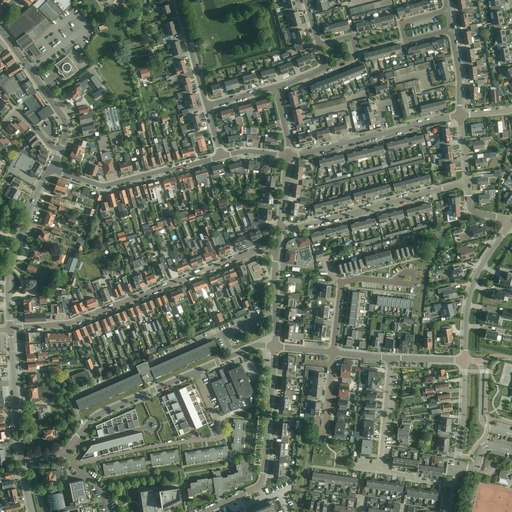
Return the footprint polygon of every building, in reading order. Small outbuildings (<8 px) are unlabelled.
[(24,12),(7,27),(18,41),(17,41),(22,49),(23,48),(32,41),(32,40),(38,36),(41,33),(49,25),(52,22),(53,21),(56,19),(64,11),(72,3),(69,0),(47,0),(46,2),(43,0),(38,0),(36,3),(33,5),(29,8),(28,9),(24,12)] [(27,0),(21,0),(21,1),(26,7),(27,5),(29,8),(33,5),(30,2),(27,0)] [(285,12),(292,10),(291,7),(296,6),(294,0),(293,0),(286,2),(288,8),(284,9),(285,12)] [(491,10),(498,9),(497,6),(500,5),(500,1),(499,1),(499,0),(492,0),(491,0),(492,6),(490,7),(491,10)] [(326,2),(317,5),(319,11),(328,9),(331,8),(329,2),(326,2)] [(163,14),(170,12),(168,5),(161,7),(160,3),(153,5),(154,9),(158,7),(159,10),(161,10),(163,14)] [(399,16),(405,14),(403,7),(395,9),(396,13),(398,13),(399,16)] [(494,19),(502,17),(502,15),(501,11),(498,12),(498,9),(491,10),(491,13),(493,13),(494,19)] [(291,20),(299,18),(298,12),(292,13),(292,10),(285,12),(286,15),(289,14),(291,20)] [(392,14),(389,15),(389,13),(386,14),(388,24),(395,23),(393,18),(396,18),(395,14),(392,15),(392,14)] [(382,26),(388,24),(386,14),(385,14),(386,16),(380,18),(382,26)] [(371,18),(368,19),(368,21),(370,29),(376,28),(374,19),(374,17),(371,18)] [(493,25),(489,26),(490,29),(492,28),(494,28),(497,28),(501,27),(500,24),(503,23),(503,19),(502,19),(502,17),(494,19),(495,25),(493,25)] [(290,30),(297,28),(296,26),(301,24),(299,18),(291,20),(293,26),(289,27),(290,30)] [(376,28),(382,26),(380,18),(374,19),(376,28)] [(342,22),(344,30),(350,29),(348,20),(342,22)] [(358,32),(364,31),(361,20),(356,21),(356,20),(353,21),(354,27),(357,26),(358,32)] [(364,31),(370,29),(368,21),(365,22),(364,20),(362,20),(361,20),(364,31)] [(167,29),(174,27),(173,21),(165,23),(167,29)] [(336,24),(333,24),(332,21),(329,22),(330,25),(332,34),(338,32),(336,24)] [(338,32),(344,30),(342,22),(336,24),(338,32)] [(326,35),(332,34),(330,25),(324,27),(326,35)] [(174,38),(173,34),(176,33),(174,27),(167,29),(169,36),(169,37),(162,39),(162,37),(159,38),(160,42),(163,41),(174,38)] [(497,37),(505,36),(505,34),(505,29),(501,30),(501,27),(494,28),(494,31),(496,31),(497,37)] [(296,38),(304,36),(303,30),(297,31),(297,28),(290,30),(291,33),(294,32),(296,38)] [(104,39),(112,34),(109,30),(107,32),(108,33),(103,37),(104,39)] [(295,48),(302,47),(301,44),(306,42),(304,36),(296,38),(298,45),(294,46),(295,48)] [(497,47),(504,45),(503,42),(507,42),(506,38),(505,36),(497,37),(498,43),(497,44),(497,47)] [(178,41),(175,42),(174,38),(163,41),(164,44),(170,42),(171,43),(173,49),(180,47),(178,41)] [(444,39),(438,40),(438,43),(440,48),(443,47),(443,49),(449,48),(446,39),(444,40),(444,39)] [(438,40),(432,42),(434,50),(434,51),(437,50),(437,52),(440,51),(440,48),(438,43),(438,40)] [(428,51),(434,50),(432,42),(426,44),(428,51)] [(34,43),(29,48),(36,57),(41,53),(34,43)] [(118,43),(110,45),(117,54),(121,52),(118,43)] [(400,44),(394,46),(396,54),(402,53),(400,44)] [(421,53),(428,51),(426,44),(419,45),(421,53)] [(497,56),(508,54),(508,52),(508,48),(504,48),(504,45),(497,47),(498,50),(499,49),(500,52),(496,53),(497,56)] [(390,56),(396,54),(394,46),(388,48),(390,56)] [(180,47),(173,49),(174,55),(182,53),(180,47)] [(409,56),(416,54),(414,47),(407,48),(408,51),(405,52),(407,58),(410,57),(409,56)] [(384,58),(390,56),(388,48),(382,49),(384,58)] [(378,59),(384,58),(382,49),(376,51),(378,59)] [(0,69),(4,66),(6,68),(15,62),(7,50),(3,53),(0,55),(0,69)] [(372,61),(378,59),(376,51),(370,52),(372,61)] [(311,63),(308,55),(307,53),(306,52),(301,54),(302,57),(305,65),(311,63)] [(366,62),(372,61),(370,52),(364,54),(366,62)] [(500,66),(500,65),(507,64),(506,61),(510,60),(509,56),(508,54),(497,56),(499,62),(498,62),(498,64),(496,64),(496,67),(500,66)] [(67,56),(55,65),(59,70),(59,71),(58,71),(58,72),(59,73),(60,73),(61,73),(66,79),(78,70),(67,56)] [(305,65),(302,57),(296,60),(295,56),(292,57),(295,64),(297,63),(299,68),(305,65)] [(292,65),(295,64),(292,57),(287,59),(288,63),(285,64),(288,72),(294,70),(292,65)] [(437,60),(434,61),(434,64),(439,63),(439,66),(435,67),(436,70),(437,69),(440,69),(447,67),(446,61),(445,58),(437,60)] [(288,72),(285,64),(278,67),(277,63),(275,64),(277,71),(280,70),(282,75),(288,72)] [(274,72),(277,71),(275,64),(272,65),(273,68),(267,70),(269,79),(275,77),(274,72)] [(358,67),(361,75),(367,72),(364,64),(358,67)] [(0,83),(10,77),(22,69),(19,65),(6,72),(2,74),(0,75),(0,83)] [(175,75),(169,77),(170,80),(171,79),(179,77),(178,75),(179,74),(187,72),(185,66),(178,68),(173,69),(175,75)] [(505,74),(507,78),(511,75),(511,67),(508,69),(506,66),(499,70),(501,75),(505,74)] [(362,78),(361,75),(358,67),(352,69),(355,77),(356,80),(362,78)] [(148,68),(140,70),(142,78),(144,77),(145,78),(148,77),(147,77),(150,76),(148,68)] [(269,79),(267,70),(260,72),(260,68),(257,69),(258,76),(261,75),(263,80),(269,79)] [(256,77),(258,76),(257,69),(254,70),(255,73),(249,75),(251,84),(257,82),(256,77)] [(349,80),(355,77),(352,69),(346,71),(349,80)] [(30,80),(23,70),(9,79),(9,78),(0,83),(0,85),(5,92),(6,91),(9,95),(11,93),(29,80),(30,80)] [(68,97),(71,101),(72,100),(74,99),(76,101),(78,102),(81,100),(81,98),(79,95),(83,92),(84,91),(82,88),(88,84),(94,93),(93,94),(96,98),(105,92),(102,87),(100,88),(99,87),(102,85),(94,75),(92,77),(88,71),(79,78),(82,82),(79,84),(78,83),(76,85),(77,87),(72,91),(71,90),(67,92),(68,94),(69,96),(68,97)] [(343,82),(344,82),(349,80),(346,71),(340,74),(343,82)] [(251,84),(249,75),(242,77),(241,73),(238,74),(240,81),(243,80),(244,85),(251,84)] [(440,79),(440,82),(451,79),(449,73),(442,75),(442,78),(440,79)] [(478,80),(477,75),(480,75),(480,73),(470,74),(470,80),(475,79),(476,83),(478,83),(484,83),(484,80),(478,80)] [(238,82),(240,81),(238,74),(236,75),(237,79),(230,80),(233,89),(239,87),(238,82)] [(344,84),(344,82),(343,82),(340,74),(334,76),(337,84),(341,83),(342,85),(344,84)] [(339,88),(337,84),(334,76),(328,79),(331,87),(335,85),(336,89),(339,88)] [(181,83),(178,84),(178,87),(190,83),(188,77),(180,80),(181,83)] [(219,87),(222,86),(220,77),(216,78),(218,84),(211,86),(213,94),(221,92),(219,87)] [(233,89),(230,80),(224,82),(223,78),(220,79),(220,77),(222,86),(225,85),(226,90),(233,89)] [(325,89),(331,87),(328,79),(322,81),(325,89)] [(29,97),(36,92),(31,85),(32,84),(29,80),(11,93),(12,95),(16,92),(21,98),(17,101),(18,103),(16,104),(17,106),(24,102),(30,110),(24,114),(35,125),(40,122),(46,118),(45,116),(52,111),(48,105),(47,106),(37,92),(34,95),(33,94),(29,97)] [(319,92),(325,89),(322,81),(316,84),(319,92)] [(388,84),(384,85),(383,82),(381,83),(381,86),(383,93),(390,92),(388,84)] [(504,96),(499,85),(498,82),(492,82),(496,89),(496,90),(489,91),(490,95),(491,95),(492,102),(496,102),(499,102),(499,96),(504,96)] [(184,91),(177,93),(177,96),(189,93),(189,90),(192,89),(190,83),(178,87),(179,89),(183,88),(184,91)] [(314,94),(319,92),(316,84),(310,86),(311,88),(308,90),(311,98),(315,96),(314,94)] [(504,86),(503,86),(502,84),(499,85),(504,96),(507,94),(504,86)] [(377,95),(383,93),(381,86),(375,87),(377,95)] [(189,93),(177,96),(178,99),(185,97),(186,101),(184,101),(185,103),(195,101),(193,95),(192,95),(190,96),(189,93)] [(300,97),(290,99),(290,100),(291,105),(295,105),(295,107),(300,106),(308,104),(307,104),(307,101),(301,103),(300,100),(300,97)] [(268,99),(261,101),(264,109),(266,108),(266,110),(273,109),(271,103),(269,104),(268,99)] [(186,106),(188,105),(189,109),(196,107),(195,101),(185,103),(186,106)] [(258,110),(264,109),(261,101),(255,102),(258,110)] [(365,111),(362,111),(363,114),(365,113),(373,112),(371,105),(370,106),(369,103),(363,104),(364,107),(365,111)] [(252,113),(252,112),(250,104),(244,105),(246,112),(247,118),(251,117),(250,116),(253,115),(254,119),(257,118),(255,112),(252,113)] [(427,105),(421,106),(422,113),(426,112),(426,113),(429,113),(427,105)] [(115,107),(103,109),(108,132),(120,129),(115,107)] [(231,120),(231,118),(235,117),(232,109),(226,110),(229,120),(231,120)] [(227,121),(229,120),(226,110),(220,112),(222,120),(226,119),(227,121)] [(93,111),(88,112),(87,112),(88,115),(79,117),(81,123),(86,121),(86,122),(92,121),(91,115),(94,114),(93,111)] [(191,121),(188,122),(189,124),(192,123),(200,121),(198,115),(190,117),(191,121)] [(311,119),(303,121),(301,115),(294,117),(296,123),(299,122),(299,125),(302,124),(311,122),(311,120),(311,119)] [(11,123),(6,128),(11,133),(13,135),(15,133),(18,129),(21,132),(23,133),(28,127),(21,121),(19,123),(17,125),(15,123),(13,125),(11,123)] [(98,131),(97,125),(100,125),(100,121),(93,123),(93,125),(82,128),(83,136),(89,135),(89,134),(92,134),(92,133),(95,133),(95,131),(98,131)] [(192,123),(189,124),(189,127),(190,130),(193,129),(201,127),(200,121),(192,123)] [(307,134),(305,135),(307,142),(313,141),(312,136),(315,135),(312,125),(311,122),(309,123),(310,125),(309,125),(311,132),(307,133),(307,134)] [(502,122),(494,122),(495,132),(503,132),(503,131),(502,122)] [(320,130),(316,131),(315,124),(312,125),(315,135),(317,135),(318,139),(325,138),(323,130),(321,131),(320,130)] [(482,130),(481,124),(478,124),(471,125),(472,134),(482,133),(482,135),(486,134),(485,130),(482,130)] [(447,125),(437,126),(439,136),(450,134),(449,128),(448,128),(447,125)] [(235,143),(233,131),(232,127),(231,127),(225,129),(226,132),(230,131),(231,136),(228,137),(229,144),(235,143)] [(252,142),(253,128),(251,127),(250,135),(247,135),(247,133),(243,132),(243,139),(246,139),(246,142),(252,142)] [(29,143),(36,137),(37,136),(34,132),(33,133),(31,131),(29,133),(27,136),(25,138),(26,140),(26,141),(27,142),(28,142),(29,143)] [(261,138),(260,141),(264,141),(264,144),(270,144),(271,138),(271,133),(270,132),(269,132),(269,135),(268,135),(268,138),(265,137),(265,135),(261,134),(261,138)] [(305,135),(304,132),(299,133),(299,135),(301,144),(307,142),(305,135)] [(203,138),(197,140),(196,138),(203,137),(202,133),(199,134),(195,135),(193,136),(195,142),(197,141),(200,151),(206,150),(203,138)] [(423,149),(421,143),(425,142),(423,135),(417,136),(418,143),(422,155),(422,158),(425,157),(424,155),(423,149)] [(36,137),(29,143),(32,147),(39,141),(36,137)] [(483,141),(490,140),(489,137),(483,138),(480,138),(480,141),(473,142),(474,149),(475,149),(475,152),(479,152),(478,149),(484,148),(483,141)] [(7,146),(10,142),(5,138),(3,140),(1,138),(0,139),(0,151),(2,149),(1,148),(4,144),(7,146)] [(85,148),(87,142),(80,139),(78,145),(74,144),(70,157),(80,161),(84,151),(82,151),(83,147),(85,148)] [(172,152),(174,160),(180,159),(175,140),(172,141),(173,147),(174,147),(175,152),(172,152)] [(184,149),(181,150),(183,158),(189,156),(185,142),(185,140),(182,141),(184,149)] [(185,142),(189,156),(195,155),(193,147),(190,147),(189,142),(187,143),(186,140),(185,141),(185,142)] [(393,141),(393,142),(395,149),(401,148),(399,141),(395,142),(395,141),(393,141)] [(41,152),(44,146),(42,144),(41,142),(40,142),(29,151),(29,154),(30,154),(31,152),(38,156),(41,152)] [(163,163),(160,150),(158,143),(155,144),(157,153),(155,154),(158,165),(163,163)] [(49,151),(44,148),(44,147),(44,146),(41,152),(38,156),(45,160),(48,156),(46,155),(49,151)] [(375,148),(371,149),(373,156),(376,155),(377,158),(380,157),(377,147),(377,146),(375,147),(375,148)] [(143,148),(140,149),(142,156),(140,157),(141,160),(143,169),(149,167),(145,154),(143,148)] [(154,157),(153,155),(151,148),(148,149),(149,153),(150,153),(151,156),(151,158),(148,159),(150,167),(156,165),(154,157)] [(365,149),(365,150),(367,157),(373,156),(371,149),(368,150),(367,149),(365,149)] [(36,178),(44,166),(36,161),(27,156),(24,155),(23,154),(18,151),(7,171),(17,176),(21,169),(36,178)] [(30,154),(33,156),(31,158),(36,161),(44,166),(45,163),(46,161),(45,160),(39,157),(38,156),(31,152),(30,154)] [(107,174),(115,172),(109,152),(101,154),(104,167),(103,167),(105,173),(106,173),(107,174)] [(356,163),(353,153),(353,152),(351,153),(351,154),(347,154),(349,161),(355,160),(356,163)] [(486,158),(492,158),(496,157),(496,152),(483,154),(484,158),(476,159),(477,167),(488,166),(486,158)] [(126,162),(119,164),(121,173),(133,170),(130,161),(128,154),(124,155),(126,162)] [(337,155),(337,156),(339,163),(345,162),(343,155),(339,156),(339,155),(337,155)] [(253,170),(254,161),(249,161),(248,166),(246,166),(243,166),(245,173),(247,172),(248,169),(253,170)] [(239,162),(234,164),(236,172),(239,171),(239,175),(242,174),(245,173),(243,166),(240,167),(239,162)] [(227,171),(226,168),(223,169),(222,164),(216,165),(219,174),(224,172),(225,178),(228,177),(227,171)] [(233,173),(236,172),(234,164),(228,165),(229,170),(227,171),(228,177),(234,176),(233,173)] [(102,168),(99,167),(92,165),(89,174),(95,176),(97,172),(100,174),(101,176),(104,175),(102,168)] [(216,175),(219,174),(216,165),(211,167),(212,171),(209,172),(211,179),(216,178),(216,175)] [(200,170),(205,186),(208,185),(206,176),(208,176),(206,168),(200,170)] [(200,170),(195,171),(197,179),(198,184),(199,183),(200,183),(201,183),(204,182),(205,186),(200,170)] [(194,187),(192,180),(190,173),(184,174),(186,182),(188,189),(194,187)] [(188,189),(186,182),(184,174),(178,176),(180,184),(184,183),(185,189),(188,189)] [(488,178),(494,177),(494,174),(488,175),(488,178),(478,179),(479,186),(489,184),(488,178)] [(425,184),(428,184),(427,183),(431,182),(429,175),(423,176),(425,183),(425,184)] [(425,184),(425,183),(423,176),(417,178),(419,185),(423,184),(423,185),(425,184)] [(11,183),(17,187),(20,181),(14,178),(11,183)] [(69,185),(68,185),(69,182),(58,178),(56,185),(67,189),(69,185)] [(402,191),(404,190),(404,189),(407,188),(405,181),(402,182),(401,178),(399,179),(399,183),(402,191)] [(168,179),(163,180),(165,188),(165,190),(168,189),(170,195),(171,198),(173,197),(173,194),(170,186),(168,179)] [(159,181),(153,183),(155,190),(157,199),(158,199),(158,203),(162,202),(159,191),(161,191),(159,181)] [(274,187),(275,182),(266,181),(266,184),(263,184),(262,186),(262,189),(269,190),(269,187),(274,187)] [(503,186),(510,190),(511,187),(505,182),(503,186)] [(157,199),(155,190),(153,183),(147,184),(149,192),(152,191),(155,200),(157,199)] [(385,194),(385,193),(383,186),(382,183),(380,184),(381,187),(377,188),(379,195),(383,194),(383,195),(385,194)] [(393,184),(395,191),(399,190),(399,191),(402,191),(399,183),(393,184)] [(148,192),(146,185),(140,186),(142,194),(145,193),(146,198),(147,200),(148,202),(150,201),(148,192)] [(21,192),(13,188),(10,186),(4,195),(8,197),(9,195),(16,199),(21,192)] [(54,188),(53,191),(54,191),(54,192),(56,193),(55,195),(60,197),(61,194),(64,196),(65,192),(69,194),(70,191),(56,186),(55,188),(54,188)] [(141,194),(139,186),(133,188),(135,196),(136,198),(139,197),(141,204),(143,204),(142,199),(141,194)] [(134,196),(131,188),(126,190),(128,198),(130,197),(134,209),(137,208),(134,196)] [(269,193),(269,190),(262,189),(262,192),(265,192),(264,198),(273,199),(273,193),(269,193)] [(359,190),(360,192),(361,199),(367,198),(365,191),(362,191),(362,189),(359,190)] [(121,201),(117,202),(119,207),(118,207),(121,218),(127,216),(126,210),(125,210),(123,204),(128,203),(124,190),(118,192),(121,201)] [(506,192),(503,197),(506,198),(504,201),(509,204),(511,200),(511,191),(511,190),(509,193),(506,192)] [(113,193),(107,195),(109,202),(111,207),(116,206),(116,204),(113,193)] [(350,196),(346,197),(345,195),(343,196),(346,204),(346,205),(348,205),(348,204),(352,203),(350,196)] [(451,198),(449,198),(450,204),(452,204),(460,204),(459,198),(456,198),(456,195),(451,195),(451,198)] [(492,195),(479,195),(480,203),(490,203),(490,197),(492,197),(492,195)] [(63,202),(64,200),(58,198),(58,199),(52,196),(50,202),(58,205),(59,201),(63,202)] [(334,207),(340,206),(338,199),(337,196),(331,197),(334,207)] [(334,208),(334,207),(331,197),(328,198),(329,201),(326,202),(328,209),(332,208),(332,209),(334,208)] [(272,204),(273,199),(264,198),(264,203),(260,203),(260,206),(267,206),(267,203),(272,204)] [(224,199),(217,201),(219,208),(226,206),(224,199)] [(326,202),(323,203),(322,200),(320,200),(320,203),(320,204),(322,211),(328,209),(326,202)] [(110,215),(107,203),(107,202),(101,204),(102,207),(100,208),(101,208),(100,210),(101,214),(102,218),(105,217),(107,223),(109,227),(113,226),(112,221),(110,215)] [(55,213),(57,207),(49,204),(47,211),(55,213)] [(316,212),(320,211),(320,212),(322,212),(322,211),(320,204),(314,205),(316,212)] [(424,204),(427,212),(433,211),(431,204),(427,205),(427,204),(424,204)] [(267,209),(267,206),(260,206),(260,209),(263,209),(262,214),(271,215),(271,210),(267,209)] [(93,216),(95,210),(89,208),(86,214),(93,216)] [(457,220),(457,217),(460,216),(460,210),(452,211),(448,211),(449,222),(457,220)] [(45,218),(57,222),(58,220),(53,219),(55,215),(47,212),(47,213),(46,213),(45,215),(46,216),(45,218)] [(387,214),(386,213),(384,214),(386,222),(392,220),(390,213),(387,214)] [(259,219),(258,222),(265,223),(265,220),(270,221),(271,215),(262,214),(262,217),(259,217),(259,219)] [(173,225),(180,223),(179,219),(176,219),(175,216),(170,217),(173,225)] [(56,224),(57,222),(45,218),(44,220),(43,221),(43,223),(43,224),(51,227),(52,223),(56,224)] [(375,219),(371,220),(371,219),(368,219),(371,227),(377,226),(377,225),(378,225),(378,223),(376,224),(375,219)] [(359,223),(359,222),(357,222),(359,230),(365,229),(363,222),(359,223)] [(340,226),(341,227),(343,237),(344,237),(343,234),(349,232),(347,225),(343,226),(343,225),(340,226)] [(251,226),(244,229),(245,231),(247,238),(250,237),(252,241),(257,239),(254,231),(251,226)] [(481,236),(487,235),(486,231),(485,231),(484,227),(478,229),(477,226),(470,228),(471,231),(473,231),(475,237),(481,235),(481,236)] [(341,237),(343,237),(341,227),(335,228),(337,235),(340,234),(341,237)] [(254,231),(257,239),(262,237),(259,229),(254,231)] [(38,238),(38,239),(46,241),(47,239),(49,239),(51,235),(49,234),(49,233),(41,230),(40,234),(39,234),(39,235),(38,235),(37,237),(38,238)] [(244,239),(247,238),(245,231),(242,232),(237,234),(238,237),(241,245),(246,243),(244,239)] [(315,233),(311,234),(313,241),(314,245),(320,243),(319,240),(317,233),(317,232),(315,233)] [(228,243),(225,244),(221,233),(218,234),(219,238),(226,254),(231,251),(228,243)] [(241,245),(238,237),(236,238),(234,233),(229,235),(230,237),(229,237),(231,244),(234,243),(236,247),(241,245)] [(226,254),(219,238),(215,239),(214,236),(211,237),(212,239),(212,240),(214,246),(219,244),(220,244),(219,245),(220,247),(217,248),(220,256),(226,254)] [(286,246),(286,249),(287,249),(288,249),(288,251),(287,251),(286,263),(293,264),(294,261),(296,262),(296,265),(303,266),(304,262),(309,262),(312,258),(309,244),(311,244),(310,242),(309,237),(305,238),(300,239),(297,240),(298,242),(296,243),(295,239),(292,239),(291,240),(290,240),(289,241),(288,242),(287,244),(286,245),(286,246)] [(205,242),(204,241),(203,238),(196,240),(197,243),(199,249),(203,247),(204,248),(206,253),(203,254),(206,262),(212,260),(205,242)] [(208,241),(205,242),(212,260),(217,257),(214,250),(212,251),(208,241)] [(198,265),(203,263),(200,255),(198,256),(196,252),(194,247),(191,249),(193,251),(192,251),(198,265)] [(463,259),(474,256),(472,248),(466,250),(465,247),(457,249),(458,254),(461,253),(463,259)] [(31,257),(40,260),(40,261),(42,261),(43,257),(44,257),(45,253),(48,254),(49,251),(43,249),(42,252),(42,254),(34,251),(33,254),(32,254),(31,256),(32,257),(31,257)] [(175,249),(171,251),(176,262),(174,263),(178,273),(184,271),(175,249)] [(192,267),(198,265),(192,251),(189,253),(192,259),(189,260),(192,267)] [(73,273),(78,259),(70,256),(65,270),(73,273)] [(158,275),(165,273),(163,267),(166,266),(162,257),(159,258),(161,263),(155,265),(155,266),(158,275)] [(139,267),(143,266),(145,265),(142,258),(140,259),(137,260),(139,267)] [(179,258),(184,271),(189,268),(186,261),(183,262),(181,258),(179,258)] [(257,278),(263,276),(257,261),(250,264),(247,265),(251,274),(254,280),(258,278),(257,278)] [(246,278),(244,274),(247,273),(245,270),(246,270),(244,264),(240,266),(236,267),(241,280),(241,282),(247,279),(246,278)] [(37,268),(36,268),(29,265),(28,268),(27,268),(26,270),(27,271),(34,274),(36,271),(40,272),(41,270),(42,269),(37,268)] [(462,270),(465,269),(464,265),(453,268),(454,271),(453,271),(455,279),(460,278),(460,277),(463,276),(462,270)] [(152,283),(156,281),(150,266),(148,267),(149,270),(147,271),(148,272),(152,283)] [(107,267),(102,270),(104,276),(110,273),(107,267)] [(233,268),(228,270),(234,285),(234,287),(237,292),(240,291),(238,285),(236,280),(235,277),(234,278),(234,276),(235,276),(236,275),(233,268)] [(228,270),(222,272),(225,280),(227,279),(228,283),(229,286),(233,284),(228,270)] [(152,283),(148,272),(146,272),(146,271),(143,272),(148,285),(152,283)] [(136,273),(141,287),(145,286),(140,273),(139,273),(139,272),(136,273)] [(500,276),(499,284),(510,286),(511,278),(511,273),(505,272),(504,277),(500,276)] [(223,289),(220,282),(223,281),(220,273),(214,276),(220,290),(223,289)] [(137,289),(141,287),(136,274),(132,275),(134,282),(137,289)] [(220,290),(214,276),(209,278),(211,285),(214,284),(217,291),(215,292),(217,299),(222,297),(220,290)] [(128,293),(132,291),(129,283),(128,284),(127,282),(125,277),(123,278),(128,293)] [(300,283),(300,279),(288,278),(288,283),(287,283),(286,283),(286,285),(284,285),(284,291),(292,292),(293,286),(295,286),(295,282),(300,283)] [(39,283),(39,280),(32,279),(32,281),(26,281),(26,284),(25,286),(25,287),(25,288),(31,289),(31,290),(32,292),(34,292),(35,291),(35,289),(36,289),(36,283),(39,283)] [(90,282),(89,280),(86,282),(86,284),(84,285),(86,290),(89,289),(91,293),(94,292),(90,282)] [(101,289),(99,282),(98,283),(97,280),(91,282),(95,291),(101,289)] [(120,296),(116,288),(115,289),(114,284),(112,280),(109,281),(115,298),(120,296)] [(198,282),(202,294),(205,293),(203,288),(206,287),(203,280),(198,282)] [(322,291),(331,292),(332,286),(328,286),(328,282),(318,280),(317,285),(323,285),(322,291)] [(120,296),(124,294),(118,281),(114,283),(117,288),(116,288),(120,296)] [(199,295),(202,294),(198,282),(192,284),(195,291),(197,290),(199,295)] [(445,299),(458,296),(456,288),(452,289),(451,286),(438,290),(439,293),(443,292),(445,299)] [(104,302),(111,299),(106,288),(100,290),(104,302)] [(181,289),(175,291),(179,302),(187,299),(189,305),(195,303),(192,296),(190,290),(186,291),(185,288),(181,289)] [(493,291),(492,299),(500,301),(500,299),(504,300),(506,292),(500,290),(500,292),(493,291)] [(170,295),(167,296),(172,308),(175,315),(179,314),(176,307),(180,305),(179,302),(175,291),(169,293),(170,295)] [(330,298),(331,292),(322,291),(322,297),(318,296),(318,301),(326,302),(327,297),(330,298)] [(169,304),(168,302),(165,295),(160,297),(169,321),(170,321),(170,320),(171,320),(170,317),(171,317),(167,305),(169,304)] [(298,302),(299,296),(292,295),(291,299),(285,298),(284,305),(291,306),(291,309),(295,309),(296,306),(295,306),(296,302),(298,302)] [(33,304),(32,301),(40,301),(40,304),(47,303),(46,297),(39,297),(30,298),(30,300),(23,300),(24,305),(26,305),(26,306),(30,306),(30,304),(33,304)] [(166,322),(169,321),(160,297),(154,299),(157,307),(160,306),(166,322)] [(88,308),(97,305),(94,298),(85,301),(88,308)] [(74,300),(79,312),(85,310),(82,302),(78,304),(77,302),(78,301),(77,299),(74,300)] [(74,314),(79,312),(74,300),(72,300),(73,303),(74,303),(75,305),(71,307),(74,314)] [(152,316),(151,314),(153,313),(151,309),(154,308),(151,300),(146,303),(152,316)] [(326,306),(326,302),(318,301),(317,307),(320,308),(320,310),(318,310),(317,311),(329,312),(329,306),(326,306)] [(149,318),(152,316),(146,303),(141,305),(143,312),(146,311),(149,318)] [(444,318),(445,318),(454,315),(453,309),(456,308),(454,303),(441,306),(441,304),(434,305),(436,312),(439,311),(442,310),(444,318)] [(36,312),(35,306),(35,304),(33,304),(30,304),(30,306),(26,306),(26,305),(24,305),(24,309),(23,310),(24,312),(24,313),(36,312)] [(140,315),(138,316),(138,314),(141,313),(138,306),(133,308),(138,322),(142,321),(140,315)] [(138,322),(133,308),(127,310),(130,317),(133,316),(135,322),(138,321),(138,322)] [(286,311),(285,319),(289,319),(289,321),(292,321),(293,316),(296,316),(297,313),(305,314),(305,310),(295,309),(291,309),(291,312),(289,312),(286,311)] [(125,311),(119,313),(122,321),(123,322),(123,324),(128,322),(128,320),(127,318),(125,311)] [(328,318),(329,312),(317,311),(317,316),(316,316),(315,320),(324,321),(324,317),(328,318)] [(488,312),(486,322),(498,324),(500,315),(488,312)] [(24,315),(25,323),(46,321),(45,313),(41,314),(39,314),(24,315)] [(119,313),(114,315),(117,323),(119,322),(121,326),(124,325),(123,324),(123,322),(122,321),(119,313)] [(212,316),(215,323),(223,320),(221,313),(212,316)] [(111,316),(106,319),(111,331),(113,330),(112,325),(114,324),(111,316)] [(349,323),(349,325),(358,327),(359,323),(362,324),(363,320),(359,319),(350,318),(350,319),(349,323)] [(106,319),(100,321),(103,328),(105,334),(106,334),(111,332),(111,331),(106,319)] [(323,325),(324,321),(315,320),(314,330),(318,330),(318,331),(326,332),(327,325),(323,325)] [(98,330),(100,329),(98,322),(92,324),(97,337),(100,335),(98,330)] [(295,333),(296,326),(296,323),(288,322),(288,325),(286,325),(285,332),(295,333)] [(97,337),(92,324),(87,326),(90,333),(92,332),(94,337),(97,336),(97,337)] [(91,340),(88,334),(85,327),(79,329),(83,337),(86,335),(89,344),(92,342),(91,340)] [(497,328),(496,332),(487,330),(485,338),(497,340),(499,332),(504,334),(505,330),(497,328)] [(74,335),(72,335),(73,346),(78,345),(78,341),(80,340),(82,339),(78,329),(72,332),(74,335)] [(442,339),(441,339),(442,341),(444,340),(444,343),(445,343),(446,347),(450,346),(450,342),(453,341),(451,329),(442,330),(443,337),(442,337),(442,339)] [(347,336),(346,346),(352,347),(352,346),(353,343),(356,344),(358,330),(352,330),(352,336),(347,336)] [(358,330),(356,344),(359,344),(359,347),(365,348),(366,338),(362,338),(363,331),(358,330)] [(326,337),(326,332),(318,331),(317,336),(314,336),(313,340),(322,341),(322,337),(326,337)] [(32,339),(43,338),(43,332),(33,333),(25,333),(26,342),(33,342),(32,339)] [(285,332),(285,338),(295,339),(298,340),(303,340),(303,339),(303,338),(304,334),(299,333),(295,333),(285,332)] [(379,343),(383,343),(384,333),(378,333),(378,337),(373,337),(372,346),(379,347),(379,343)] [(400,340),(399,349),(406,350),(407,348),(410,348),(412,335),(406,334),(405,341),(400,340)] [(396,341),(394,340),(394,338),(386,338),(385,349),(393,349),(393,348),(395,348),(396,341)] [(218,350),(214,342),(214,340),(149,368),(146,361),(136,366),(139,373),(75,400),(76,402),(80,410),(142,383),(142,382),(144,382),(145,383),(153,380),(152,378),(154,377),(218,350)] [(42,343),(26,345),(26,353),(38,353),(42,353),(42,343)] [(38,354),(26,355),(27,362),(35,361),(35,359),(39,359),(47,358),(47,352),(42,353),(38,353),(38,354)] [(284,358),(283,365),(295,366),(295,365),(295,362),(296,363),(296,356),(288,356),(288,357),(287,357),(287,359),(284,358)] [(90,359),(84,361),(88,370),(94,368),(90,359)] [(342,371),(351,371),(352,365),(353,365),(353,362),(344,361),(344,364),(341,364),(341,366),(342,366),(342,371)] [(241,401),(240,399),(254,393),(242,365),(228,371),(229,375),(211,383),(224,414),(243,406),(242,404),(241,401)] [(295,371),(295,366),(283,365),(283,370),(286,371),(286,375),(294,376),(295,371)] [(101,367),(94,369),(97,376),(103,374),(101,367)] [(377,372),(377,369),(362,368),(362,371),(369,372),(369,378),(378,379),(378,375),(380,375),(380,372),(377,372)] [(446,372),(445,373),(444,369),(438,371),(435,371),(436,377),(433,377),(433,376),(425,377),(426,383),(434,381),(447,378),(446,372)] [(74,384),(89,379),(85,370),(71,376),(74,384)] [(350,378),(351,371),(342,371),(341,375),(340,374),(340,377),(343,377),(342,380),(351,381),(352,378),(350,378)] [(39,380),(40,380),(39,374),(29,375),(29,382),(28,382),(29,384),(29,385),(29,386),(39,385),(39,380)] [(294,379),(294,376),(286,375),(286,379),(282,378),(281,384),(290,385),(290,379),(294,379)] [(378,383),(378,379),(369,378),(368,385),(367,384),(367,388),(376,389),(376,385),(379,386),(379,383),(378,383)] [(351,385),(351,381),(342,380),(342,383),(339,383),(339,386),(340,386),(340,390),(349,391),(350,384),(351,385)] [(433,391),(436,391),(449,389),(448,383),(435,385),(436,388),(433,388),(426,389),(426,393),(434,392),(433,391)] [(289,391),(290,385),(281,384),(281,390),(285,390),(284,395),(293,395),(293,391),(289,391)] [(190,385),(179,390),(183,399),(189,397),(188,392),(193,390),(190,385)] [(31,403),(33,403),(60,395),(60,386),(38,387),(38,388),(29,389),(29,399),(30,399),(31,403)] [(375,391),(376,389),(367,388),(366,391),(368,391),(367,398),(366,397),(375,398),(376,398),(377,394),(378,394),(378,392),(375,391)] [(307,395),(307,398),(314,399),(315,396),(320,397),(321,391),(312,390),(309,390),(309,395),(307,395)] [(348,397),(349,391),(340,390),(339,394),(338,394),(338,397),(341,397),(340,400),(339,400),(348,400),(350,401),(350,397),(348,397)] [(177,402),(173,392),(162,397),(164,402),(169,400),(171,405),(177,402)] [(438,398),(431,400),(431,402),(451,399),(450,393),(442,395),(438,395),(438,398)] [(195,394),(183,399),(187,409),(194,406),(192,402),(197,399),(195,394)] [(292,400),(293,395),(284,395),(284,399),(280,398),(280,404),(288,405),(289,399),(292,400)] [(374,401),(375,398),(366,397),(365,401),(367,401),(366,407),(365,407),(375,408),(376,404),(377,404),(377,402),(374,401)] [(314,402),(314,399),(307,398),(306,407),(319,409),(320,403),(314,402)] [(347,407),(348,400),(339,400),(338,404),(337,404),(337,406),(340,407),(339,410),(338,409),(338,410),(348,410),(349,407),(347,407)] [(182,411),(177,402),(170,405),(168,406),(166,407),(168,412),(173,410),(175,414),(182,411)] [(194,406),(187,409),(191,419),(198,416),(196,411),(201,409),(199,404),(194,406)] [(288,411),(288,405),(280,404),(279,410),(283,410),(282,414),(291,415),(291,411),(288,411)] [(452,411),(452,410),(451,404),(441,406),(441,409),(431,410),(432,414),(452,411)] [(42,406),(33,407),(34,414),(34,417),(42,416),(42,413),(43,413),(43,410),(47,409),(47,406),(42,406)] [(306,413),(305,416),(313,417),(313,414),(319,415),(319,409),(306,407),(306,413)] [(375,408),(365,407),(364,410),(366,411),(365,417),(360,417),(374,418),(375,414),(376,414),(376,411),(373,411),(374,408),(375,408)] [(348,411),(348,410),(338,410),(337,414),(336,414),(336,416),(339,416),(338,419),(347,420),(355,421),(355,420),(352,419),(352,417),(346,417),(347,410),(348,411)] [(125,413),(126,417),(127,422),(129,429),(139,426),(138,419),(133,421),(130,411),(125,413)] [(182,411),(175,414),(170,416),(172,422),(178,419),(179,424),(186,421),(182,411)] [(198,416),(191,419),(196,428),(202,426),(200,421),(205,419),(203,414),(198,416)] [(442,424),(451,425),(452,419),(449,418),(450,415),(441,414),(440,417),(443,418),(442,424)] [(120,415),(115,417),(116,421),(117,424),(117,425),(119,432),(129,429),(127,422),(123,423),(120,415)] [(374,418),(360,417),(360,420),(365,420),(364,427),(373,428),(374,424),(375,424),(376,421),(373,421),(373,418),(374,418)] [(111,419),(106,422),(106,425),(107,426),(107,427),(109,434),(119,432),(117,425),(112,426),(111,419)] [(247,420),(242,420),(233,419),(233,423),(235,423),(235,426),(244,427),(244,424),(245,424),(247,420)] [(347,424),(347,420),(338,419),(338,422),(335,422),(335,425),(336,425),(336,429),(345,430),(345,424),(347,424)] [(277,429),(286,430),(287,424),(290,424),(290,420),(283,420),(283,423),(278,423),(277,429)] [(74,421),(70,423),(73,431),(78,429),(74,421)] [(190,431),(186,421),(174,426),(177,431),(182,429),(184,434),(190,431)] [(55,429),(59,428),(58,422),(51,423),(52,426),(55,425),(55,429),(43,431),(43,435),(43,437),(44,437),(44,438),(54,437),(54,436),(57,436),(55,429)] [(398,433),(409,434),(410,423),(402,422),(401,428),(399,427),(398,433)] [(101,424),(96,426),(99,437),(109,434),(107,427),(102,429),(101,424)] [(451,425),(442,424),(439,424),(438,430),(438,434),(440,434),(448,435),(448,431),(450,431),(451,425)] [(243,430),(244,427),(235,426),(234,429),(232,429),(232,433),(245,434),(245,430),(243,430)] [(373,432),(373,428),(364,427),(364,434),(362,433),(362,436),(371,437),(371,434),(374,435),(374,432),(373,432)] [(286,436),(286,430),(277,429),(276,435),(281,436),(281,439),(288,440),(289,437),(286,436)] [(345,430),(336,429),(336,433),(334,433),(334,435),(335,436),(334,439),(345,440),(346,436),(344,436),(345,430)] [(141,432),(131,435),(132,441),(134,447),(139,445),(138,440),(143,439),(141,432)] [(245,434),(232,433),(232,437),(234,437),(233,440),(242,441),(243,438),(244,438),(245,434)] [(408,446),(409,434),(398,433),(397,439),(400,439),(400,445),(408,446)] [(447,438),(448,435),(440,434),(439,438),(441,438),(440,444),(437,444),(449,445),(450,439),(447,438)] [(131,435),(120,437),(122,444),(124,449),(129,448),(128,443),(132,441),(131,435)] [(371,437),(362,436),(362,437),(356,436),(356,439),(358,442),(359,442),(361,443),(361,446),(372,447),(372,443),(373,443),(374,441),(371,440),(371,437)] [(120,437),(110,440),(112,447),(113,452),(119,451),(117,445),(122,444),(120,437)] [(288,444),(288,440),(281,439),(281,443),(276,443),(275,449),(284,450),(285,443),(288,444)] [(110,440),(100,443),(102,449),(103,455),(109,453),(107,448),(112,447),(110,440)] [(242,444),(242,441),(233,440),(233,443),(231,443),(231,447),(232,447),(232,450),(239,451),(240,448),(244,448),(243,444),(242,444)] [(91,445),(80,461),(94,457),(93,452),(102,449),(100,443),(91,445)] [(448,455),(449,445),(437,444),(437,446),(440,446),(439,450),(438,450),(437,454),(442,454),(441,456),(445,457),(448,455)] [(228,459),(227,450),(226,445),(222,447),(222,449),(219,449),(221,458),(224,458),(224,459),(228,459)] [(371,451),(372,447),(361,446),(363,447),(362,453),(360,453),(360,456),(369,457),(369,454),(372,454),(373,451),(371,451)] [(210,462),(214,461),(212,448),(208,449),(208,451),(205,451),(207,460),(210,460),(210,462)] [(221,458),(219,449),(216,450),(216,448),(212,448),(214,461),(218,460),(218,458),(221,458)] [(180,462),(178,453),(177,449),(174,451),(174,452),(171,453),(172,462),(175,461),(176,463),(180,462)] [(284,456),(284,450),(275,449),(275,455),(280,456),(279,459),(286,460),(287,456),(284,456)] [(196,464),(200,463),(198,450),(194,452),(195,453),(191,454),(193,462),(196,462),(196,464)] [(207,460),(205,451),(202,452),(202,450),(198,450),(200,463),(204,463),(204,461),(207,460)] [(162,465),(166,465),(163,451),(160,453),(160,454),(157,455),(158,464),(161,463),(162,465)] [(172,462),(171,453),(168,453),(167,452),(164,451),(163,451),(166,465),(169,464),(169,462),(172,462)] [(193,462),(191,454),(188,454),(188,453),(184,452),(186,465),(190,465),(190,463),(193,462)] [(158,464),(157,455),(154,455),(154,454),(149,454),(151,460),(148,461),(148,464),(151,464),(152,467),(156,466),(155,464),(158,464)] [(400,458),(395,458),(395,456),(392,455),(392,461),(393,461),(393,465),(399,466),(400,458)] [(145,461),(144,457),(140,458),(141,460),(137,460),(139,469),(142,469),(142,471),(146,470),(145,465),(148,464),(148,461),(145,461)] [(128,473),(132,472),(130,459),(127,460),(127,462),(124,462),(125,471),(128,471),(128,473)] [(139,469),(137,460),(134,461),(134,459),(130,459),(132,472),(136,472),(136,470),(139,469)] [(243,481),(251,480),(247,459),(239,460),(240,464),(241,475),(242,475),(243,481)] [(289,460),(286,460),(279,459),(279,463),(274,462),(274,469),(282,470),(283,463),(289,464),(289,460)] [(114,475),(118,474),(116,461),(113,463),(113,464),(110,465),(111,474),(114,473),(114,475)] [(125,471),(124,462),(120,463),(120,462),(116,461),(118,474),(122,474),(122,472),(125,471)] [(62,476),(61,470),(62,469),(62,470),(64,470),(66,475),(69,474),(68,468),(66,462),(60,463),(51,465),(52,471),(45,472),(46,476),(46,478),(45,478),(46,482),(47,482),(55,480),(55,478),(59,477),(62,476)] [(111,474),(110,465),(107,465),(106,464),(102,463),(104,476),(108,476),(108,474),(111,474)] [(243,483),(243,481),(242,475),(241,475),(240,464),(236,465),(236,468),(237,468),(238,471),(234,472),(234,473),(235,478),(236,484),(243,483)] [(222,484),(221,477),(220,469),(212,471),(213,478),(215,485),(215,490),(216,494),(223,493),(223,490),(222,484)] [(287,480),(288,476),(282,476),(282,470),(274,469),(273,475),(278,475),(277,479),(279,479),(282,479),(285,480),(287,480)] [(511,472),(501,470),(499,478),(506,480),(509,484),(511,482),(511,472)] [(0,482),(1,482),(0,478),(0,476),(1,477),(1,476),(5,475),(6,479),(13,477),(12,471),(0,473),(0,482)] [(236,486),(236,484),(235,478),(234,473),(227,474),(227,476),(228,481),(229,487),(236,486)] [(230,489),(229,487),(228,481),(227,476),(221,477),(222,484),(223,490),(230,489)] [(208,483),(207,479),(207,478),(199,479),(200,484),(201,484),(202,490),(208,489),(207,483),(208,483)] [(208,491),(215,490),(215,485),(213,478),(207,479),(208,483),(207,483),(208,489),(208,491)] [(65,489),(68,506),(89,502),(90,501),(91,501),(88,486),(85,487),(83,479),(70,482),(72,487),(65,489)] [(202,493),(202,490),(201,484),(200,484),(199,479),(197,480),(197,482),(193,482),(194,487),(195,494),(202,493)] [(3,488),(13,486),(12,480),(2,482),(3,488)] [(195,496),(195,494),(194,487),(193,482),(190,483),(191,488),(187,488),(188,497),(195,496)] [(176,500),(180,498),(178,487),(159,492),(153,493),(152,490),(140,491),(142,511),(155,511),(155,507),(161,506),(161,508),(173,501),(173,502),(176,502),(176,500)] [(10,502),(19,500),(16,488),(7,490),(10,502)] [(51,510),(55,509),(63,507),(60,492),(47,494),(48,498),(49,498),(50,501),(49,502),(50,502),(51,505),(50,506),(51,510)] [(313,510),(315,502),(315,499),(312,498),(312,502),(308,501),(307,509),(313,510)] [(263,504),(246,511),(276,511),(272,500),(263,503),(263,504)] [(68,506),(63,507),(55,509),(56,511),(54,511),(76,511),(76,508),(78,507),(90,505),(89,502),(68,506)] [(330,510),(331,503),(327,503),(327,504),(321,503),(320,511),(323,511),(325,511),(326,510),(330,510)] [(339,511),(341,506),(335,505),(335,504),(331,503),(330,510),(334,511),(333,511),(339,511)]
